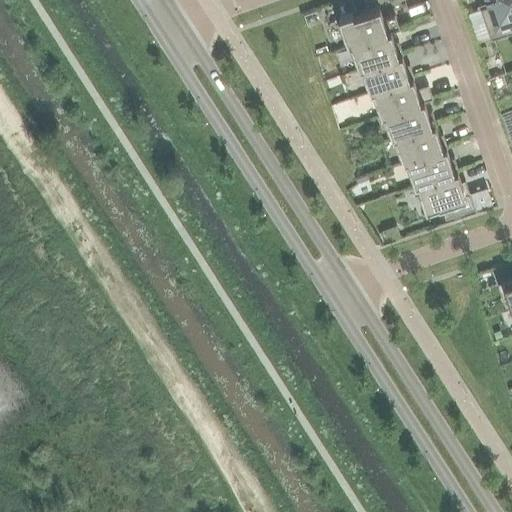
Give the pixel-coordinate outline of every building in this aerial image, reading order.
[(511,23),(511,0),(492,0),(494,4),(482,8),(480,9),(491,40),(511,32),(511,29),(510,24),(511,23)] [(338,22),(344,41),(346,40),(348,46),(349,46),(391,31),(399,28),(395,14),(383,18),(379,7),(368,11),(368,10),(353,16),(352,13),(339,17),(340,21),(338,22)] [(360,69),(402,55),(403,54),(398,40),(394,42),(391,31),(349,46),(355,64),(357,63),(359,69),(360,69)] [(371,92),(413,78),(414,77),(409,64),(405,65),(402,55),(360,69),(366,87),(368,86),(370,92),(371,92)] [(382,115),(424,101),(433,98),(428,84),(416,88),(413,78),(371,92),(377,110),(380,110),(382,116),(382,115)] [(393,139),(435,124),(436,124),(432,110),(427,111),(424,101),(382,115),(388,134),(391,133),(393,139)] [(404,162),(446,148),(447,147),(443,133),(438,135),(435,124),(393,139),(399,157),(402,156),(404,162)] [(415,185),(457,171),(459,171),(454,157),(450,158),(446,148),(404,162),(411,180),(413,179),(415,185)] [(457,171),(415,185),(422,203),(423,203),(426,209),(427,213),(447,206),(446,202),(470,194),(469,191),(465,180),(461,181),(457,171)] [(500,312),(511,309),(511,308),(511,280),(504,284),(510,301),(509,301),(511,308),(500,312)]
